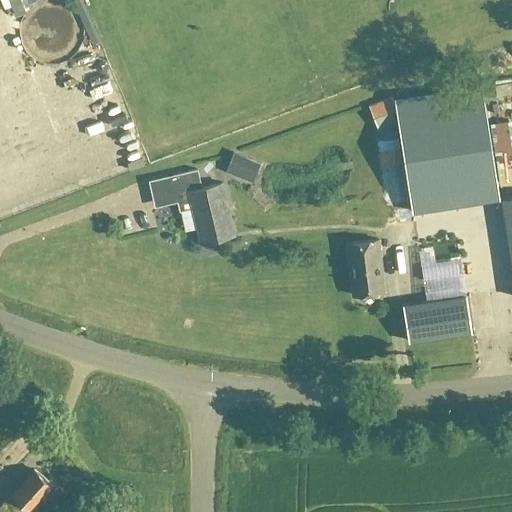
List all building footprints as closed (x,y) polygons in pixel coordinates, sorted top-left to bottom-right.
[(412,213),(499,200),(482,85),(394,99),(412,213)] [(391,100),(368,109),(377,132),(395,125),(391,115),(396,113),(391,100)] [(144,160),(143,141),(128,142),(129,160),(144,160)] [(200,244),(232,237),(226,211),(227,211),(221,184),(200,189),(196,171),(171,177),(177,203),(189,201),(200,244)] [(511,198),(500,200),(511,275),(511,198)] [(352,297),(383,293),(377,241),(346,245),(352,297)] [(408,343),(470,333),(464,296),(402,306),(408,343)] [(26,511),(50,486),(47,484),(47,482),(42,476),(39,477),(33,471),(0,507),(0,511),(26,511)]
